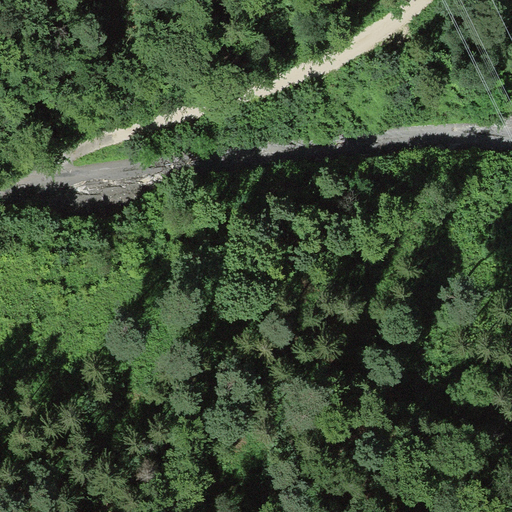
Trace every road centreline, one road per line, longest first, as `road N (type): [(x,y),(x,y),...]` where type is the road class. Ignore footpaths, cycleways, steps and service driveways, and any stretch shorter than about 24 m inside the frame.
road 1 (residential): [(511,140),(419,132),(247,158),(0,217)]
road 2 (track): [(50,205),(50,178),(64,157),(102,135),(292,76),(373,36),(422,0)]
